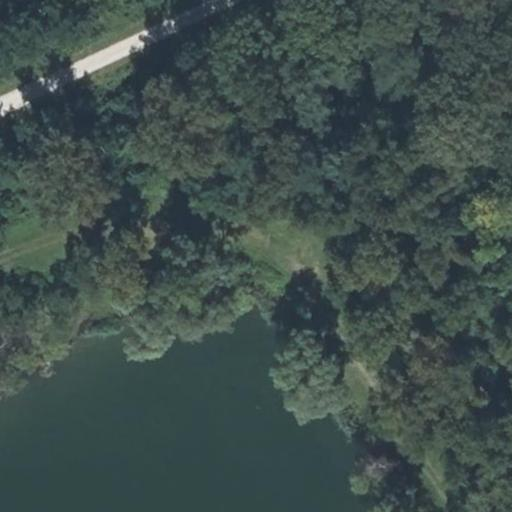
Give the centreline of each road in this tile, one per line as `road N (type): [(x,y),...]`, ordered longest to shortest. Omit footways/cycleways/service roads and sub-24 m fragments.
road 1 (track): [(0,266),(121,226),(180,223),(244,235),(289,262),(334,318),(463,511)]
road 2 (track): [(0,108),(234,0)]
